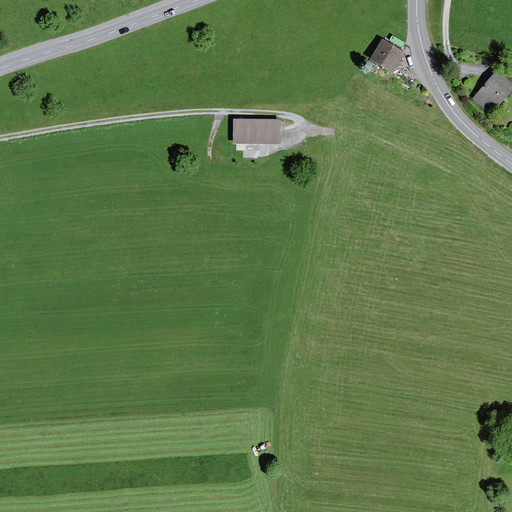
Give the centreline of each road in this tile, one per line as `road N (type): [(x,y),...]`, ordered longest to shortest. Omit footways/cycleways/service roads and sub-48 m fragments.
road 1 (track): [(311,133),(293,116),(221,110),(0,139)]
road 2 (tertiary): [(0,69),(197,0)]
road 3 (tertiary): [(417,0),(423,51),(441,93),(511,163)]
